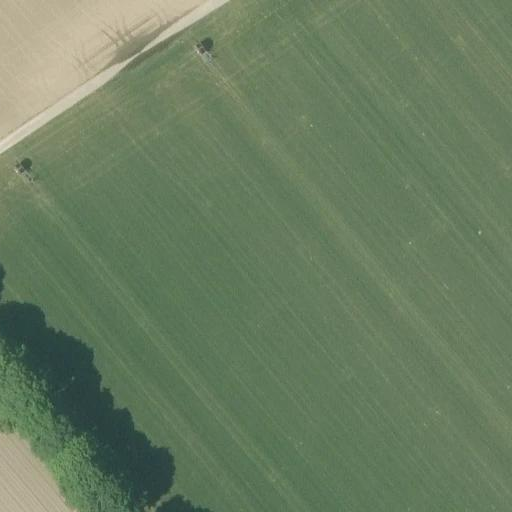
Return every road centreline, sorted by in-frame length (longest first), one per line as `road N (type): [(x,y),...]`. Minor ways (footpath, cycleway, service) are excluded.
road 1 (track): [(220,0),(0,147)]
road 2 (track): [(0,392),(99,511)]
